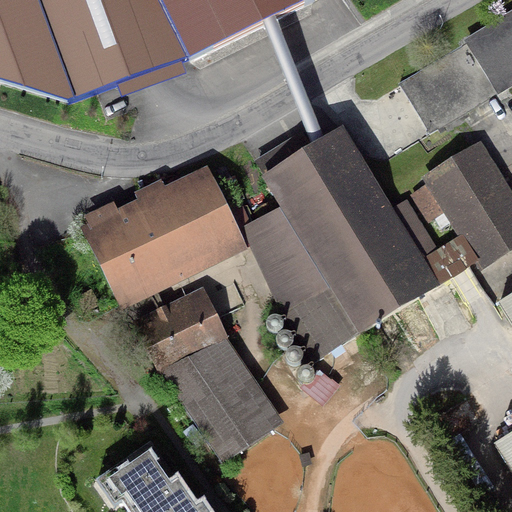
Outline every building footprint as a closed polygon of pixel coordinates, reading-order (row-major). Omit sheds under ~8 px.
[(314,0),(0,0),(0,83),(76,106),(188,64),(314,0)] [(511,86),(511,21),(405,87),(435,135),(511,86)] [(266,171),(287,205),(357,330),(474,265),(461,242),(433,257),(406,209),(393,216),(344,128),(266,171)] [(511,190),(488,152),(432,185),(436,193),(420,202),(435,229),(451,218),(488,280),(511,265),(511,190)] [(202,178),(93,229),(126,298),(235,247),(202,178)] [(323,349),(357,330),(287,205),(256,223),(323,349)] [(233,463),(275,435),(189,309),(148,337),(233,463)] [(146,444),(96,479),(115,506),(122,500),(130,511),(214,511),(204,496),(197,500),(177,471),(168,477),(146,444)]
